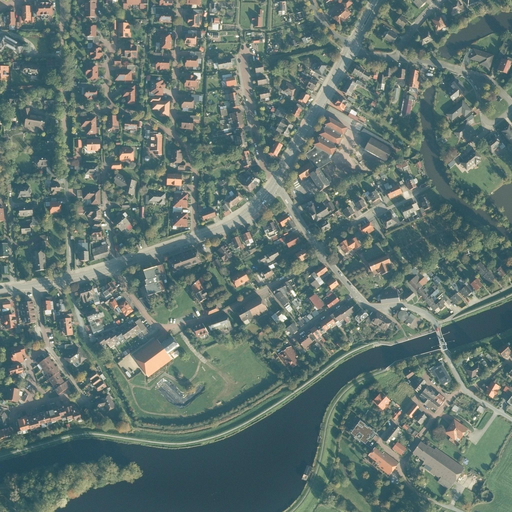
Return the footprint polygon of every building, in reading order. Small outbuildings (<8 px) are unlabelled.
[(348,0),(345,0),(341,3),(346,8),(351,3),(348,0)] [(426,2),(424,0),(410,0),(419,9),(426,2)] [(457,2),(447,6),(451,15),(461,11),(460,7),(457,2)] [(37,11),(37,16),(41,16),(41,19),(42,20),(44,19),(45,19),(46,19),(48,19),(49,19),(48,15),(52,15),(52,11),(52,4),(49,4),(40,4),(37,5),(37,11)] [(350,14),(343,6),(331,16),(338,24),(339,23),(340,24),(344,20),(344,19),(350,14)] [(22,17),(22,21),(30,21),(31,21),(31,18),(31,13),(30,13),(29,7),(22,7),(23,13),(22,13),(22,17)] [(95,15),(96,8),(85,7),(85,19),(93,19),(93,22),(99,22),(99,15),(95,15)] [(195,16),(189,16),(189,28),(201,29),(201,15),(203,15),(203,11),(195,11),(195,16)] [(6,18),(6,26),(14,25),(15,25),(15,23),(15,19),(14,19),(14,13),(7,13),(7,18),(6,18)] [(160,15),(159,22),(165,22),(165,26),(168,26),(168,23),(171,23),(172,13),(163,13),(160,13),(160,15)] [(254,17),(253,20),(256,21),(256,27),(262,27),(263,18),(257,18),(254,17)] [(407,22),(400,17),(395,24),(402,29),(407,22)] [(440,17),(432,21),(437,31),(445,27),(443,22),(440,17)] [(129,23),(118,22),(117,39),(128,39),(129,23)] [(97,26),(85,26),(85,39),(92,39),(92,44),(99,44),(99,37),(96,37),(97,26)] [(166,31),(155,31),(155,36),(158,36),(158,50),(170,51),(171,36),(166,36),(166,31)] [(196,35),(186,35),(185,45),(197,46),(198,39),(202,39),(202,32),(196,32),(196,35)] [(396,37),(388,32),(384,39),(392,44),(396,37)] [(312,33),(301,37),(303,43),(314,39),(312,33)] [(432,41),(428,33),(417,38),(421,46),(432,41)] [(2,35),(0,37),(0,49),(1,49),(2,50),(5,46),(19,53),(20,54),(23,47),(2,35)] [(90,48),(90,61),(102,61),(102,48),(100,48),(100,44),(99,44),(92,44),(92,48),(90,48)] [(137,47),(125,46),(125,58),(137,58),(137,47)] [(493,56),(473,50),(471,55),(469,60),(470,60),(480,63),(479,65),(489,69),(493,56)] [(161,54),(152,53),(151,58),(155,58),(154,70),(168,71),(169,58),(161,57),(161,54)] [(195,57),(186,56),(185,67),(198,68),(199,59),(202,59),(203,53),(195,53),(195,57)] [(469,60),(471,55),(467,53),(464,57),(462,64),(468,66),(470,60),(469,60)] [(506,62),(502,60),(497,71),(507,75),(511,65),(511,60),(507,58),(506,62)] [(232,59),(218,62),(220,70),(234,67),(232,59)] [(319,60),(313,72),(322,77),(328,66),(319,60)] [(39,67),(21,64),(19,73),(26,74),(26,76),(38,78),(39,67)] [(95,64),(86,64),(86,81),(100,80),(99,67),(95,67),(95,64)] [(264,70),(265,75),(266,74),(272,73),(271,69),(265,70),(264,64),(255,65),(256,72),(264,70)] [(115,70),(114,81),(131,82),(131,73),(134,73),(134,66),(127,66),(127,70),(115,70)] [(352,74),(360,79),(361,77),(367,81),(370,76),(364,72),(356,67),(352,74)] [(391,78),(392,70),(384,69),(384,78),(391,78)] [(404,87),(405,71),(397,70),(396,86),(404,87)] [(416,83),(418,73),(410,71),(408,82),(409,82),(408,88),(417,90),(418,83),(416,83)] [(233,73),(223,75),(224,81),(227,81),(228,87),(238,85),(236,76),(234,76),(233,73)] [(193,77),(185,76),(184,87),(198,88),(199,78),(201,78),(201,74),(194,74),(193,77)] [(266,74),(265,75),(265,77),(257,78),(258,85),(267,84),(266,74)] [(319,83),(307,76),(305,81),(309,84),(307,87),(314,91),(319,83)] [(163,81),(150,80),(149,93),(154,94),(154,96),(162,97),(163,81)] [(299,87),(287,80),(283,86),(286,88),(284,92),(293,97),(299,87)] [(348,81),(345,87),(352,91),(355,85),(348,81)] [(465,91),(456,81),(454,82),(450,86),(453,90),(447,95),(452,102),(465,91)] [(87,83),(77,83),(77,88),(85,88),(85,99),(99,99),(99,88),(87,88),(87,83)] [(125,106),(134,106),(135,87),(127,87),(127,91),(122,91),(122,99),(125,99),(125,106)] [(342,93),(349,97),(352,91),(345,87),(342,93)] [(270,89),(259,91),(261,102),(267,102),(266,98),(272,97),(270,89)] [(311,96),(303,91),(298,100),(306,105),(311,96)] [(229,95),(231,102),(239,100),(238,94),(229,95)] [(192,99),(182,98),(182,108),(194,109),(195,101),(200,102),(200,96),(192,95),(192,99)] [(20,96),(7,96),(7,105),(20,105),(20,96)] [(160,98),(149,97),(148,102),(151,102),(150,110),(159,111),(158,116),(168,117),(169,101),(160,100),(160,98)] [(339,98),(336,102),(348,109),(350,105),(347,103),(348,103),(339,98)] [(58,99),(43,100),(43,108),(48,108),(48,115),(56,114),(56,109),(59,109),(58,99)] [(239,100),(231,102),(232,108),(241,106),(239,100)] [(408,117),(411,102),(405,100),(402,116),(408,117)] [(346,112),(348,109),(336,102),(334,107),(342,112),(343,111),(346,112)] [(462,102),(446,115),(451,122),(461,114),(464,118),(465,118),(470,113),(471,112),(462,102)] [(227,106),(220,108),(222,116),(229,114),(227,106)] [(287,111),(279,106),(277,110),(273,107),(270,112),(284,121),(287,116),(284,115),(287,111)] [(29,107),(20,109),(22,119),(27,117),(27,116),(32,117),(29,107)] [(293,112),(289,110),(287,115),(293,118),(294,116),(299,119),(303,111),(295,107),(293,112)] [(242,113),(231,116),(232,121),(244,119),(242,113)] [(38,130),(43,131),(46,117),(32,115),(32,117),(27,116),(27,117),(25,127),(31,128),(31,127),(38,128),(38,130)] [(191,120),(183,119),(182,129),(194,130),(194,120),(200,120),(200,116),(191,115),(191,120)] [(120,116),(108,116),(108,129),(120,129),(120,116)] [(98,117),(81,117),(82,130),(88,129),(88,136),(97,135),(97,138),(101,138),(101,128),(99,128),(98,117)] [(314,148),(305,155),(310,163),(305,167),(296,173),(299,177),(302,180),(309,176),(320,192),(331,186),(319,169),(331,162),(330,160),(330,159),(348,127),(330,118),(330,119),(314,148)] [(245,125),(244,119),(232,121),(227,122),(229,129),(245,125)] [(138,121),(125,120),(125,130),(138,131),(138,129),(142,129),(142,123),(138,123),(138,121)] [(280,126),(289,131),(292,126),(284,121),(280,126)] [(458,131),(454,134),(459,140),(463,136),(468,142),(477,135),(467,123),(463,125),(458,130),(458,131)] [(511,146),(511,128),(509,125),(500,133),(511,146)] [(289,131),(280,126),(277,130),(271,127),(267,133),(273,137),(277,131),(286,136),(289,131)] [(365,149),(364,150),(386,162),(393,148),(392,147),(393,145),(364,128),(359,135),(363,138),(359,146),(360,146),(365,149)] [(151,131),(145,131),(145,140),(150,140),(150,153),(155,153),(155,156),(163,156),(163,136),(159,135),(159,133),(151,133),(151,131)] [(238,141),(248,139),(247,131),(230,134),(232,142),(238,141)] [(47,135),(48,143),(60,142),(59,134),(47,135)] [(495,138),(485,146),(492,154),(502,145),(495,138)] [(250,146),(248,139),(238,141),(239,149),(250,146)] [(102,140),(88,140),(88,153),(102,152),(102,140)] [(276,142),(270,153),(277,157),(283,146),(276,142)] [(122,149),(119,150),(120,161),(134,161),(134,149),(129,149),(129,147),(122,147),(122,149)] [(184,151),(172,151),(171,165),(178,166),(178,170),(186,171),(186,163),(183,163),(184,151)] [(242,161),(251,158),(250,151),(240,154),(242,161)] [(463,162),(460,164),(466,171),(474,165),(476,166),(481,162),(479,160),(480,159),(475,152),(463,162)] [(53,156),(38,156),(39,167),(53,167),(52,160),(58,160),(57,153),(53,154),(53,156)] [(458,167),(460,164),(463,162),(459,156),(453,161),(458,167)] [(254,166),(251,158),(242,161),(244,169),(254,166)] [(395,164),(397,169),(400,168),(401,171),(409,168),(406,160),(395,164)] [(100,166),(86,167),(86,178),(96,178),(96,176),(100,176),(100,166)] [(250,168),(244,174),(248,179),(251,176),(253,174),(257,173),(258,177),(263,176),(262,170),(254,172),(250,168)] [(127,180),(118,174),(112,182),(126,191),(125,195),(134,197),(138,183),(127,180)] [(183,175),(168,175),(167,186),(182,187),(181,190),(187,190),(188,185),(182,184),(183,175)] [(247,180),(255,188),(259,183),(251,176),(248,179),(247,180)] [(406,182),(410,190),(416,187),(413,179),(406,182)] [(251,193),(255,188),(247,180),(243,186),(251,193)] [(63,185),(53,186),(53,195),(63,194),(63,185)] [(398,185),(392,187),(396,196),(402,193),(398,185)] [(396,196),(392,187),(386,190),(390,199),(396,196)] [(33,188),(19,189),(19,200),(31,199),(31,195),(33,195),(33,188)] [(102,190),(78,190),(78,200),(90,199),(90,204),(103,204),(102,190)] [(239,191),(232,197),(237,204),(245,199),(239,191)] [(380,198),(375,191),(368,195),(371,199),(373,202),(380,198)] [(167,194),(151,192),(150,203),(157,203),(157,205),(166,206),(167,194)] [(235,206),(237,204),(232,197),(224,202),(232,213),(238,209),(235,206)] [(427,197),(420,200),(424,210),(432,207),(427,197)] [(359,210),(366,207),(361,199),(358,201),(356,198),(353,200),(359,210)] [(52,199),(46,199),(46,203),(51,203),(51,214),(63,214),(62,202),(52,202),(52,199)] [(30,206),(20,207),(21,217),(35,216),(34,207),(38,207),(38,201),(30,202),(30,206)] [(314,204),(307,209),(315,223),(323,218),(323,217),(336,209),(331,202),(325,205),(322,201),(315,205),(314,204)] [(411,205),(401,210),(405,218),(410,216),(409,213),(414,211),(411,205)] [(204,222),(211,219),(207,209),(204,210),(203,206),(198,206),(198,211),(202,212),(203,214),(201,214),(204,222)] [(343,211),(347,218),(354,214),(350,206),(343,211)] [(207,209),(211,219),(217,217),(214,207),(207,209)] [(102,208),(88,209),(88,216),(92,216),(92,219),(102,219),(102,208)] [(122,214),(112,222),(121,233),(131,224),(122,214)] [(391,214),(381,219),(386,228),(396,223),(391,214)] [(287,215),(278,220),(282,227),(285,225),(286,226),(288,225),(291,229),(296,227),(292,221),(291,221),(287,215)] [(34,225),(22,226),(22,235),(34,235),(33,226),(42,226),(41,220),(34,220),(34,225)] [(323,233),(330,228),(325,221),(318,226),(323,233)] [(274,222),(263,227),(266,234),(268,233),(270,237),(276,235),(275,232),(278,231),(274,222)] [(364,232),(373,227),(370,222),(360,228),(360,226),(357,228),(361,236),(364,234),(364,232)] [(100,227),(92,227),(92,238),(97,237),(97,240),(103,240),(103,229),(100,229),(100,227)] [(249,232),(243,235),(247,245),(250,244),(249,240),(252,239),(249,232)] [(285,240),(289,248),(300,242),(296,234),(285,240)] [(243,249),(239,237),(232,239),(233,242),(236,249),(239,247),(240,250),(243,249)] [(347,240),(339,245),(345,254),(355,248),(355,249),(361,246),(355,237),(348,242),(347,240)] [(44,252),(33,253),(34,272),(47,271),(46,252),(50,252),(50,241),(43,242),(44,252)] [(84,242),(78,242),(78,251),(81,251),(82,262),(89,262),(89,242),(84,242)] [(8,243),(0,243),(0,258),(9,258),(8,243)] [(107,244),(92,249),(96,261),(110,257),(107,244)] [(225,246),(218,251),(225,261),(232,256),(225,246)] [(174,257),(168,259),(172,272),(200,263),(196,250),(190,252),(182,254),(174,257)] [(276,250),(268,254),(271,261),(279,257),(276,250)] [(298,257),(300,261),(308,257),(304,250),(293,256),(295,259),(298,257)] [(386,256),(368,264),(372,272),(376,270),(378,273),(381,272),(381,275),(389,271),(386,265),(389,264),(386,256)] [(474,267),(482,277),(488,272),(480,262),(474,267)] [(162,264),(140,271),(143,281),(141,282),(143,286),(141,287),(144,297),(146,297),(167,290),(164,280),(165,279),(164,275),(166,274),(162,264)] [(8,265),(0,266),(1,275),(9,274),(8,265)] [(503,265),(496,271),(502,278),(507,272),(505,270),(506,269),(503,265)] [(315,279),(327,271),(324,266),(312,274),(315,279)] [(269,268),(263,272),(266,277),(266,279),(273,275),(269,268)] [(490,271),(488,272),(482,277),(488,284),(494,279),(493,277),(494,276),(490,271)] [(242,284),(248,280),(243,272),(237,274),(231,277),(237,287),(242,284)] [(203,276),(191,286),(201,302),(206,299),(204,296),(207,294),(201,284),(206,281),(203,276)] [(413,288),(416,292),(421,287),(428,281),(424,277),(423,278),(421,280),(417,276),(408,283),(410,285),(413,288)] [(472,277),(468,281),(476,291),(482,285),(479,281),(480,280),(478,278),(474,281),(472,277)] [(292,279),(287,282),(293,290),(298,287),(292,279)] [(327,283),(332,289),(338,285),(334,279),(327,283)] [(116,289),(111,282),(105,287),(107,290),(102,293),(105,297),(116,289)] [(282,284),(288,292),(293,290),(287,282),(282,284)] [(275,294),(280,290),(283,295),(288,292),(282,284),(277,287),(272,289),(275,294)] [(463,288),(460,291),(465,297),(472,292),(464,284),(462,286),(463,288)] [(92,286),(77,290),(81,303),(93,300),(94,303),(99,302),(97,293),(94,294),(92,286)] [(416,292),(424,301),(429,296),(426,292),(428,290),(426,288),(424,290),(421,287),(416,292)] [(429,306),(435,300),(433,298),(440,291),(438,288),(429,296),(424,301),(429,306)] [(280,290),(275,294),(286,309),(291,305),(283,295),(280,290)] [(404,297),(407,302),(415,295),(411,291),(408,294),(406,290),(402,293),(404,297)] [(382,297),(380,297),(380,304),(399,302),(396,291),(382,293),(382,297)] [(456,293),(450,299),(455,304),(461,299),(456,293)] [(324,305),(316,294),(310,299),(319,309),(324,305)] [(325,302),(330,308),(339,300),(335,294),(325,302)] [(435,300),(429,306),(434,311),(438,307),(440,309),(445,306),(443,304),(445,302),(443,301),(446,298),(442,294),(435,300)] [(146,297),(144,297),(139,299),(148,311),(153,307),(146,297)] [(244,306),(236,311),(242,322),(253,317),(253,318),(267,310),(259,297),(244,305),(244,306)] [(64,300),(56,301),(58,311),(65,310),(64,300)] [(114,310),(118,306),(113,300),(109,303),(114,310)] [(23,310),(35,308),(34,301),(22,303),(23,310)] [(51,301),(43,302),(44,311),(52,310),(51,301)] [(133,310),(125,301),(118,306),(126,316),(133,310)] [(346,304),(342,307),(348,315),(356,309),(353,305),(350,301),(346,304)] [(206,311),(208,315),(218,310),(216,306),(206,311)] [(342,307),(336,311),(342,319),(348,315),(342,307)] [(23,310),(24,316),(35,315),(35,308),(23,310)] [(90,312),(86,313),(89,321),(94,319),(98,318),(95,309),(89,311),(90,312)] [(354,318),(359,323),(367,315),(362,310),(356,315),(357,316),(354,318)] [(401,310),(398,312),(397,313),(396,315),(396,316),(397,318),(398,320),(399,321),(401,322),(403,322),(405,321),(406,320),(407,318),(408,316),(408,315),(407,313),(405,311),(404,310),(401,310)] [(271,316),(276,323),(283,317),(278,311),(271,316)] [(330,316),(336,324),(342,319),(336,311),(330,316)] [(378,326),(384,317),(377,313),(374,318),(371,322),(378,326)] [(411,314),(405,324),(410,327),(416,318),(411,314)] [(14,315),(5,316),(6,328),(16,327),(15,325),(14,315)] [(25,324),(36,322),(35,315),(24,316),(25,324)] [(227,315),(207,322),(211,331),(219,328),(219,330),(227,327),(229,331),(232,330),(227,315)] [(326,332),(331,328),(336,324),(330,316),(325,320),(320,324),(326,332)] [(371,322),(374,318),(370,316),(365,322),(370,324),(371,322)] [(378,326),(385,331),(387,328),(391,322),(391,321),(384,317),(378,326)] [(73,335),(71,319),(65,319),(61,320),(61,328),(65,328),(66,335),(73,335)] [(139,319),(134,322),(140,329),(144,336),(149,333),(139,319)] [(134,322),(130,326),(135,333),(140,329),(134,322)] [(97,326),(96,323),(90,325),(93,333),(103,329),(102,325),(97,326)] [(208,334),(208,332),(204,323),(193,327),(197,338),(208,334)] [(298,330),(293,323),(286,329),(288,332),(289,331),(292,335),(298,330)] [(320,324),(315,327),(321,335),(326,332),(320,324)] [(130,336),(135,333),(130,326),(125,329),(130,336)] [(310,331),(317,339),(321,335),(315,327),(310,331)] [(125,329),(120,333),(124,338),(125,340),(130,336),(125,329)] [(114,334),(118,340),(119,341),(124,338),(120,333),(119,331),(114,334)] [(310,331),(306,334),(312,343),(317,339),(310,331)] [(113,333),(108,336),(112,342),(113,343),(118,340),(114,334),(113,333)] [(306,334),(298,340),(304,348),(312,343),(306,334)] [(102,338),(106,343),(107,345),(112,342),(108,336),(107,335),(102,338)] [(102,338),(101,336),(96,340),(98,342),(101,347),(106,343),(102,338)] [(133,357),(147,376),(170,360),(167,355),(179,346),(172,336),(160,345),(156,340),(133,357)] [(101,347),(98,342),(95,344),(100,351),(103,349),(101,347)] [(505,344),(496,351),(503,359),(511,352),(505,344)] [(19,346),(11,348),(13,356),(11,356),(13,365),(24,361),(22,355),(25,354),(23,346),(20,347),(19,346)] [(79,347),(64,358),(70,366),(79,359),(81,363),(87,358),(79,347)] [(291,347),(279,354),(285,364),(289,362),(293,368),(299,363),(295,358),(297,356),(291,347)] [(49,357),(39,364),(43,369),(53,362),(49,357)] [(53,362),(43,369),(47,373),(56,367),(53,362)] [(478,362),(466,370),(471,378),(484,371),(478,362)] [(24,372),(23,365),(8,369),(9,376),(24,372)] [(411,365),(401,371),(406,380),(416,374),(411,365)] [(443,365),(431,372),(433,375),(435,375),(442,386),(452,380),(443,365)] [(56,367),(47,373),(51,379),(59,373),(60,372),(56,367)] [(89,377),(92,382),(91,382),(95,387),(99,392),(106,386),(103,382),(102,382),(99,377),(96,372),(89,377)] [(49,380),(52,385),(62,378),(59,373),(51,379),(49,380)] [(393,381),(386,373),(378,380),(385,388),(393,381)] [(417,376),(413,381),(421,387),(425,383),(417,376)] [(62,378),(52,385),(56,390),(65,383),(62,378)] [(494,378),(492,382),(484,394),(492,399),(500,388),(496,385),(499,381),(494,378)] [(421,387),(413,381),(409,385),(417,392),(421,387)] [(65,383),(56,390),(60,395),(69,388),(65,383)] [(402,383),(392,394),(401,403),(403,401),(407,405),(414,399),(409,394),(411,391),(402,383)] [(429,386),(424,392),(433,400),(439,394),(429,386)] [(424,392),(418,399),(435,413),(441,406),(433,400),(424,392)] [(433,400),(441,406),(448,399),(440,392),(439,394),(433,400)] [(379,394),(373,401),(376,403),(374,405),(382,412),(391,401),(384,395),(382,397),(379,394)] [(116,408),(110,396),(101,400),(102,401),(96,402),(97,408),(104,406),(108,412),(116,408)] [(422,411),(415,404),(406,414),(411,419),(412,418),(414,420),(421,413),(422,411)] [(453,404),(449,410),(456,415),(461,409),(453,404)] [(74,405),(65,407),(68,418),(69,421),(75,419),(75,421),(85,418),(83,410),(80,411),(76,406),(74,406),(74,405)] [(479,405),(476,411),(482,414),(485,408),(479,405)] [(65,407),(59,409),(62,419),(68,418),(65,407)] [(92,421),(97,418),(91,408),(86,411),(92,421)] [(52,411),(55,422),(62,419),(59,409),(52,411)] [(397,410),(391,418),(394,421),(401,413),(397,410)] [(48,424),(55,422),(52,411),(45,413),(48,424)] [(37,415),(38,416),(40,426),(48,424),(45,413),(37,415)] [(427,418),(421,413),(414,420),(421,426),(427,418)] [(28,419),(31,429),(41,427),(40,426),(38,416),(28,419)] [(28,419),(18,421),(21,432),(31,429),(28,419)] [(468,430),(453,420),(444,433),(455,441),(457,438),(460,440),(468,430)] [(372,431),(359,422),(350,434),(364,445),(367,441),(366,440),(369,436),(370,437),(372,434),(371,433),(372,431)] [(418,433),(405,423),(403,427),(415,437),(418,433)] [(390,433),(397,439),(402,433),(399,431),(400,430),(396,426),(390,433)] [(9,428),(0,430),(0,439),(11,436),(9,428)] [(397,439),(390,433),(383,442),(388,445),(391,441),(394,443),(397,439)] [(464,469),(436,448),(434,450),(427,445),(427,446),(421,442),(412,454),(424,462),(421,467),(440,479),(437,483),(448,490),(464,469)] [(397,443),(391,450),(400,457),(406,450),(397,443)] [(382,454),(374,448),(367,457),(380,466),(378,468),(389,476),(398,464),(383,452),(382,454)]
